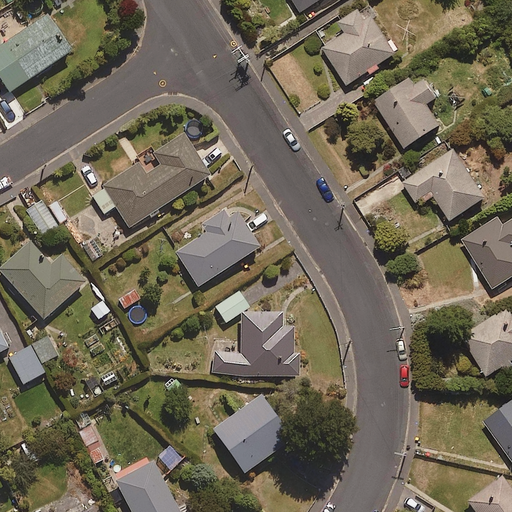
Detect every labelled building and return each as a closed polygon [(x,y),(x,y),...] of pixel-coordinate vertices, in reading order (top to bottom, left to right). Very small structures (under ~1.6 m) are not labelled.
[(318,0),(292,0),(300,12),(318,0)] [(396,52),(364,5),(339,22),(345,32),(322,47),(348,84),(396,52)] [(73,50),(49,14),(0,46),(0,81),(2,80),(10,92),(73,50)] [(436,97),(419,71),(373,100),(403,147),(439,124),(425,103),(436,97)] [(210,175),(184,135),(155,153),(163,165),(146,176),(138,164),(92,194),(105,214),(116,206),(130,227),(210,175)] [(491,193),(459,145),(403,182),(419,205),(433,195),(450,220),(491,193)] [(199,224),(206,233),(177,252),(199,287),(260,247),(231,203),(199,224)] [(511,216),(505,220),(502,215),(462,239),(492,288),(511,275),(511,216)] [(0,269),(14,284),(7,290),(14,298),(21,292),(44,319),(86,282),(63,255),(49,267),(29,244),(0,269)] [(145,300),(136,287),(118,299),(127,312),(145,300)] [(249,307),(238,291),(215,307),(226,323),(249,307)] [(113,312),(103,299),(90,310),(100,322),(113,312)] [(487,375),(503,365),(506,370),(511,366),(511,304),(462,336),(487,375)] [(283,313),(242,312),(242,353),(214,353),(214,375),(300,376),(300,354),(294,354),(295,327),(283,327),(283,313)] [(0,351),(9,347),(0,329),(0,351)] [(58,355),(47,337),(10,359),(24,384),(45,372),(40,365),(58,355)] [(294,438),(262,395),(214,429),(246,473),(294,438)] [(511,400),(484,419),(511,462),(511,400)] [(94,465),(103,460),(97,447),(101,445),(91,424),(77,431),(94,465)] [(30,439),(19,446),(33,468),(44,461),(30,439)] [(179,511),(154,462),(116,482),(131,511),(179,511)] [(511,511),(511,497),(499,480),(467,503),(473,511),(511,511)] [(431,511),(435,507),(417,495),(407,510),(409,511),(431,511)]
